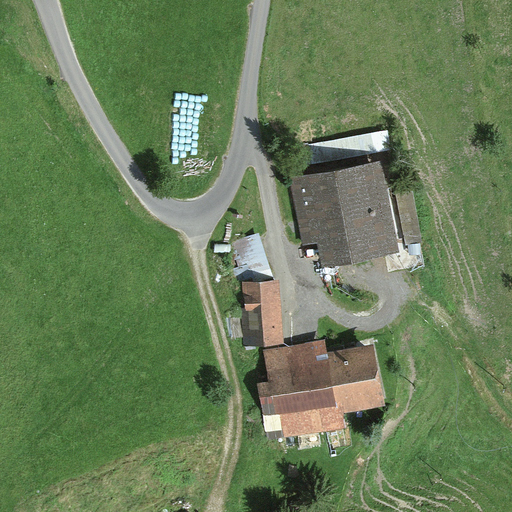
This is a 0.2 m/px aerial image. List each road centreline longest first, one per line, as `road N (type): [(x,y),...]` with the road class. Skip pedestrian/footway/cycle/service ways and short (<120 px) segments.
road 1 (unclassified): [(46,0),(77,82),(133,175),(158,204),(193,217),(224,192),(238,157),(263,0)]
road 2 (track): [(215,511),(242,419),(193,217)]
road 3 (track): [(243,127),(299,285),(349,319),(418,322)]
